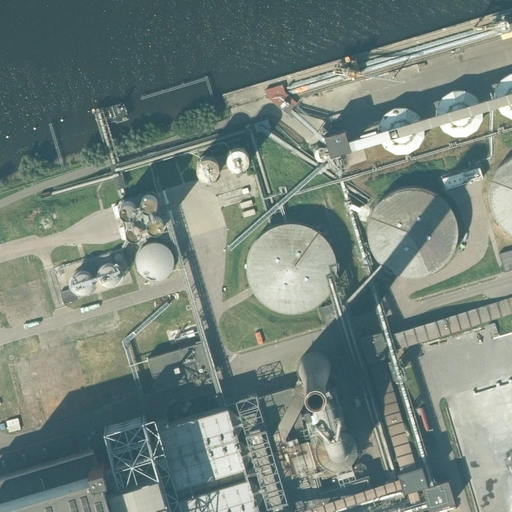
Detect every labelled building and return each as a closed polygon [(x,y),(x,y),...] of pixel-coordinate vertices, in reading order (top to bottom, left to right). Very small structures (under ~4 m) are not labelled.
[(511,77),(508,79),(505,82),(502,85),(500,89),(498,93),(497,97),(498,101),(498,106),(500,110),(503,113),(506,116),(509,119),(511,119),(511,77)] [(282,85),(265,90),(268,99),(287,115),(297,103),(284,92),(282,85)] [(483,119),(484,114),(483,110),(482,106),(480,102),(477,99),(474,96),(470,94),(466,92),(462,92),(457,92),(453,93),(449,95),(446,98),(443,101),(440,105),(439,109),(438,113),(438,117),(439,122),(441,126),(443,129),(446,132),(450,135),(454,136),(458,137),(462,137),(467,137),(471,135),(475,133),(478,130),(480,127),(482,123),(483,119)] [(425,136),(425,131),(424,127),(423,123),(421,119),(418,116),(415,113),(411,111),(407,110),(402,110),(398,110),(394,111),(390,113),(387,116),(384,119),(382,123),(380,127),(379,131),(380,135),(381,139),(382,143),(385,147),(388,150),(391,152),(395,154),(400,155),(404,155),(408,154),(412,152),(416,150),(419,147),(422,144),(423,140),(425,136)] [(342,122),(321,128),(330,156),(350,150),(342,122)] [(251,160),(251,158),(251,156),(250,154),(249,152),(248,150),(246,149),(244,147),(242,147),(239,147),(237,147),(235,147),(233,148),(231,150),(229,152),(228,153),(228,156),(227,158),(227,160),(228,162),(229,165),(230,166),(232,168),(234,169),(236,170),(238,171),(240,171),(243,170),(245,169),(247,168),(248,167),(250,165),(251,163),(251,160)] [(220,170),(220,168),(220,165),(219,163),(218,161),(217,159),(215,158),(213,157),(211,156),(208,156),(206,156),(204,157),(202,158),(200,159),(198,161),(197,163),(196,165),(196,167),(196,170),(197,172),(198,174),(199,176),(201,177),(202,179),(205,180),(207,180),(209,180),(211,180),(214,179),(216,178),(217,176),(219,174),(220,172),(220,170)] [(511,158),(509,160),(502,165),(496,171),(492,179),(489,186),(488,195),(488,203),(490,212),(493,219),(498,226),(504,232),(511,237),(511,158)] [(457,239),(457,231),(456,223),(454,214),(450,207),(444,201),(438,195),(431,191),(422,188),(414,187),(406,188),(398,190),(390,194),(383,199),(377,205),(373,212),(370,220),(369,228),(369,237),(370,245),(374,253),(378,260),(384,266),(391,271),(399,274),(407,276),(416,276),(424,275),(432,272),(439,267),(446,262),(451,255),(454,247),(457,239)] [(131,207),(128,206),(126,206),(123,207),(121,209),(120,211),(119,213),(119,216),(120,218),(122,220),(124,222),(127,223),(128,229),(127,230),(126,232),(125,234),(125,237),(126,239),(128,241),(130,243),(133,244),(136,243),(139,242),(141,240),(142,237),(142,235),(148,234),(149,235),(151,237),(154,237),(157,237),(160,236),(162,234),(163,231),(163,228),(162,225),(161,223),(158,221),(156,221),(154,221),(153,215),(155,213),(156,210),(156,207),(155,205),(154,202),(151,201),(149,200),(146,200),(144,201),(142,203),(140,205),(140,207),(140,209),(135,211),(133,208),(131,207)] [(336,277),(336,269),(335,260),(333,252),(329,245),(323,238),(317,233),(309,228),(301,226),(292,225),(284,225),(275,228),(268,231),(261,236),(255,243),(251,250),(248,258),(246,266),(246,275),(248,283),(251,291),(256,298),(262,304),(269,309),(277,313),(286,315),(294,315),(303,313),(311,310),(318,306),(324,300),(330,293),(333,286),(336,277)] [(174,270),(174,266),(173,262),(172,259),(170,255),(168,252),(165,250),(161,248),(158,247),(154,247),(150,247),(147,248),(143,250),(140,252),(138,255),(136,258),(135,262),(134,265),(134,269),(135,273),(137,276),(139,279),(141,282),(145,284),(148,286),(152,286),(156,286),(159,286),(163,284),(166,282),(169,280),(171,277),(173,273),(174,270)] [(511,249),(498,253),(504,272),(511,269),(511,249)] [(122,277),(122,275),(122,272),(121,270),(120,268),(118,266),(116,265),(114,264),(112,263),(110,263),(108,263),(105,264),(103,265),(101,266),(100,268),(99,270),(98,272),(98,274),(98,277),(98,279),(99,281),(101,283),(102,285),(104,286),(106,287),(108,287),(111,287),(113,287),(115,286),(117,285),(119,283),(120,281),(121,279),(122,277)] [(94,285),(94,283),(94,281),(93,278),(92,276),(91,275),(89,273),(87,272),(85,272),(82,271),(80,271),(78,272),(76,273),(74,275),(72,276),(71,278),(70,280),(70,283),(70,285),(71,287),(72,289),(73,291),(75,293),(77,294),(79,295),(81,295),(83,295),(86,295),(88,294),(90,293),(91,291),(93,290),(94,287),(94,285)] [(70,289),(60,292),(64,304),(76,300),(74,293),(72,294),(70,289)] [(511,297),(497,302),(501,316),(511,313),(511,297)] [(335,303),(320,307),(325,326),(340,322),(335,303)] [(381,331),(360,337),(367,361),(388,355),(381,331)] [(202,343),(148,359),(157,390),(211,374),(202,343)] [(332,374),(332,368),(331,363),(328,358),(323,355),(318,353),(312,353),(307,356),(303,359),(300,365),(300,370),(301,376),(304,380),(309,384),(314,385),(320,385),(325,383),(329,379),(332,374)] [(334,383),(310,390),(320,423),(344,415),(334,383)] [(226,401),(227,405),(158,426),(176,486),(190,482),(192,492),(179,496),(183,511),(329,511),(329,510),(375,496),(368,474),(341,482),(338,472),(328,475),(331,485),(322,488),(320,479),(292,386),(258,396),(256,392),(226,401)] [(0,511),(173,511),(155,451),(107,465),(105,459),(98,461),(94,447),(76,453),(70,434),(0,454),(0,472),(1,475),(0,475),(0,511)] [(421,464),(397,471),(403,490),(427,483),(421,464)] [(447,479),(422,487),(428,509),(454,502),(447,479)]
